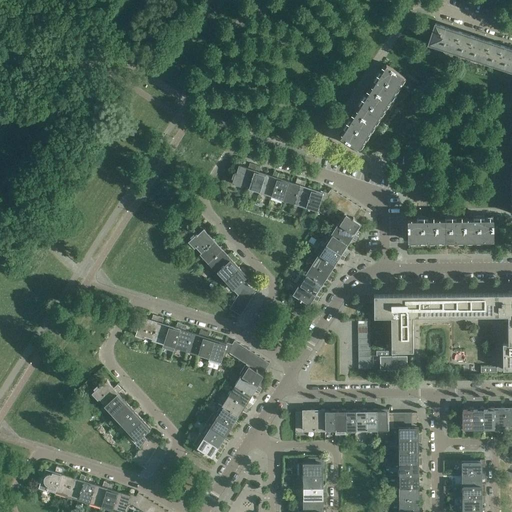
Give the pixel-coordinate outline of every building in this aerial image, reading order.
[(449,35),(447,35),(449,28),(435,23),(429,41),(430,42),(430,41),(434,42),(434,43),(448,48),(448,47),(450,39),(448,38),(449,35)] [(460,52),(466,33),(454,29),(451,36),(449,35),(448,38),(450,39),(448,47),(452,48),(452,49),(460,52)] [(479,45),(477,45),(479,37),(466,33),(460,52),(461,51),(464,52),(464,53),(478,57),(480,49),(478,48),(479,45)] [(490,62),(496,43),(484,39),(481,46),(479,45),(478,48),(480,49),(478,57),(482,58),(482,59),(490,62)] [(509,55),(507,55),(509,47),(496,43),(490,62),(491,61),(495,62),(494,63),(508,67),(511,59),(508,58),(509,55)] [(389,100),(404,75),(386,64),(382,72),(379,70),(373,80),(375,81),(371,88),(389,100)] [(374,123),(389,100),(371,88),(366,95),(364,94),(358,104),(360,105),(356,112),(374,123)] [(358,148),(374,123),(356,112),(351,119),(349,118),(343,127),(345,129),(340,136),(358,148)] [(248,186),(255,164),(250,162),(248,169),(246,168),(247,167),(239,164),(236,172),(234,171),(234,173),(235,173),(232,183),(241,186),(241,184),(248,186)] [(260,190),(265,175),(266,173),(259,171),(261,166),(255,164),(248,186),(260,190)] [(272,194),(279,172),(274,170),(273,175),(266,173),(265,175),(260,190),(272,194)] [(283,198),(288,182),(289,180),(282,178),(283,173),(279,172),(272,194),(283,198)] [(294,201),(302,179),(297,178),(296,183),(289,180),(288,182),(283,198),(294,201)] [(306,205),(311,190),(311,188),(305,186),(306,181),(302,179),(294,201),(306,205)] [(324,202),(326,197),(328,193),(318,190),(311,188),(311,190),(306,205),(318,209),(320,202),(321,202),(321,201),(324,202)] [(329,203),(335,193),(330,190),(328,193),(326,197),(324,202),(329,203)] [(334,206),(340,196),(335,193),(329,203),(334,206)] [(339,209),(345,199),(340,196),(334,206),(339,209)] [(344,212),(350,202),(345,199),(339,209),(344,212)] [(349,216),(355,206),(350,202),(344,212),(346,214),(349,216)] [(354,219),(360,209),(355,206),(349,216),(354,219)] [(359,222),(366,212),(360,209),(354,219),(359,222)] [(361,223),(359,222),(354,219),(349,216),(346,214),(339,224),(358,236),(361,232),(357,230),(361,223)] [(437,240),(437,219),(428,219),(428,216),(417,216),(417,219),(408,219),(408,240),(437,240)] [(465,240),(465,218),(456,219),(456,216),(445,216),(445,219),(437,219),(437,240),(465,240)] [(493,239),(493,218),(484,218),(484,216),(473,216),(473,218),(465,218),(465,240),(493,239)] [(358,236),(339,224),(333,234),(348,244),(352,238),(356,240),(358,236)] [(201,252),(218,237),(214,232),(209,237),(208,235),(209,234),(204,228),(198,234),(196,232),(195,233),(196,234),(188,241),(194,248),(196,246),(201,252)] [(344,250),(348,244),(333,234),(327,244),(345,256),(349,253),(344,250)] [(223,249),(218,244),(222,240),(218,237),(201,252),(210,261),(223,249)] [(345,256),(327,244),(320,254),(335,264),(339,258),(343,261),(345,256)] [(218,270),(234,255),(231,251),(228,254),(223,249),(210,261),(218,270)] [(331,270),(335,264),(320,254),(314,265),(333,277),(336,273),(331,270)] [(226,279),(239,267),(234,261),(238,258),(234,255),(218,270),(226,279)] [(333,277),(314,265),(307,275),(322,284),(326,278),(330,281),(333,277)] [(243,279),(247,276),(239,267),(226,279),(234,288),(237,286),(243,279)] [(319,290),(322,284),(307,275),(301,285),(320,297),(323,293),(319,290)] [(241,290),(242,288),(246,282),(243,279),(237,286),(241,290)] [(256,289),(248,284),(246,282),(242,288),(252,294),(256,289)] [(320,297),(301,285),(294,295),(300,299),(299,300),(301,301),(302,300),(309,305),(313,298),(318,301),(320,297)] [(252,294),(242,288),(241,290),(239,293),(249,299),(252,294)] [(249,299),(239,293),(236,298),(246,304),(249,299)] [(511,293),(375,295),(375,294),(374,294),(374,316),(375,316),(391,316),(391,350),(392,350),(392,355),(395,355),(395,350),(413,350),(413,316),(440,316),(508,315),(508,342),(503,342),(503,369),(511,368),(511,293)] [(246,304),(236,298),(233,303),(243,309),(246,304)] [(243,309),(233,303),(229,308),(240,315),(243,309)] [(152,338),(159,316),(153,314),(151,320),(149,320),(150,318),(142,316),(140,324),(137,323),(137,324),(138,325),(135,335),(144,337),(145,335),(152,338)] [(164,342),(169,326),(169,324),(162,322),(164,317),(159,316),(152,338),(164,342)] [(175,345),(182,324),(178,322),(176,327),(169,324),(169,326),(164,342),(175,345)] [(187,349),(192,334),(192,332),(185,329),(187,325),(182,324),(175,345),(187,349)] [(198,352),(205,331),(201,329),(199,334),(192,332),(192,334),(187,349),(198,352)] [(210,356),(214,341),(215,339),(208,337),(210,332),(205,331),(198,352),(210,356)] [(224,352),(227,342),(222,341),(215,339),(214,341),(210,356),(222,360),(224,352)] [(229,349),(232,344),(227,342),(224,352),(225,353),(225,351),(228,352),(229,349)] [(232,355),(239,345),(233,342),(232,344),(229,349),(228,352),(232,355)] [(237,358),(244,348),(239,345),(232,355),(237,358)] [(242,361),(249,351),(244,348),(237,358),(242,361)] [(247,364),(254,354),(249,351),(242,361),(247,364)] [(252,367),(259,357),(254,354),(247,364),(249,366),(252,367)] [(395,355),(392,355),(380,356),(380,370),(407,370),(407,355),(395,355)] [(257,371),(264,361),(259,357),(252,367),(257,371)] [(263,374),(269,364),(264,361),(257,371),(263,374)] [(257,371),(252,367),(249,366),(243,376),(262,388),(265,384),(261,381),(265,375),(263,374),(257,371)] [(262,388),(243,376),(236,386),(252,396),(255,390),(260,392),(262,388)] [(105,404),(122,389),(118,384),(113,388),(112,387),(113,386),(107,380),(101,385),(99,383),(98,385),(99,386),(92,393),(98,399),(99,398),(105,404)] [(248,402),(252,396),(236,386),(230,396),(249,408),(252,404),(248,402)] [(126,401),(121,396),(125,392),(122,389),(105,404),(113,413),(126,401)] [(249,408),(230,396),(223,406),(239,416),(243,410),(247,413),(249,408)] [(121,422),(138,407),(135,403),(131,406),(126,401),(113,413),(121,422)] [(235,422),(239,416),(223,406),(217,416),(236,428),(239,425),(235,422)] [(505,427),(504,409),(505,409),(505,406),(501,406),(501,409),(494,409),(494,427),(505,427)] [(129,431),(143,419),(138,413),(141,410),(138,407),(121,422),(129,431)] [(473,427),(473,409),(473,407),(469,407),(469,409),(462,409),(463,427),(473,427)] [(484,427),(484,409),(484,407),(480,407),(480,409),(473,409),(473,427),(484,427)] [(494,427),(494,409),(494,407),(490,407),(490,409),(484,409),(484,427),(494,427)] [(325,429),(325,411),(325,408),(321,408),(321,411),(314,411),(314,429),(325,429)] [(335,429),(335,411),(335,408),(331,408),(331,411),(325,411),(325,429),(335,429)] [(346,429),(345,411),(346,411),(346,408),(342,408),(342,411),(335,411),(335,429),(346,429)] [(356,428),(356,410),(356,408),(352,408),(352,410),(346,411),(345,411),(346,429),(356,428)] [(367,428),(366,410),(367,410),(367,408),(363,408),(363,410),(356,410),(356,428),(367,428)] [(377,428),(377,410),(377,408),(373,408),(373,410),(367,410),(366,410),(367,428),(377,428)] [(388,427),(388,415),(388,408),(384,408),(384,410),(377,410),(377,428),(388,428),(388,427)] [(314,429),(314,411),(314,409),(310,409),(310,411),(303,411),(304,429),(314,429)] [(304,429),(303,411),(295,411),(296,431),(304,431),(304,429)] [(236,428),(217,416),(211,426),(226,436),(230,430),(234,433),(236,428)] [(147,431),(151,428),(143,419),(129,431),(138,440),(147,431)] [(222,442),(226,436),(211,426),(204,437),(223,449),(226,445),(222,442)] [(417,436),(417,427),(411,427),(405,427),(400,427),(400,439),(418,439),(418,440),(422,440),(421,436),(417,436)] [(144,442),(146,440),(149,434),(147,431),(138,440),(137,441),(141,446),(142,445),(144,442)] [(159,441),(152,437),(149,434),(146,440),(156,446),(159,441)] [(223,449),(204,437),(198,447),(204,451),(203,452),(204,453),(205,452),(213,457),(217,450),(221,453),(223,449)] [(418,448),(418,440),(418,439),(400,439),(400,451),(418,451),(418,452),(422,452),(422,448),(418,448)] [(156,446),(146,440),(144,442),(142,445),(152,451),(156,446)] [(142,445),(141,446),(139,450),(149,456),(152,451),(142,445)] [(203,452),(204,451),(198,447),(195,452),(201,456),(203,452)] [(149,456),(139,450),(136,455),(146,461),(149,456)] [(418,460),(418,452),(418,451),(400,451),(400,463),(418,463),(418,464),(422,464),(422,460),(418,460)] [(146,461),(136,455),(133,460),(143,466),(146,461)] [(481,472),(481,464),(485,464),(485,459),(480,459),(480,461),(463,461),(463,473),(481,473),(481,472)] [(322,473),(322,465),(326,465),(326,461),(322,461),(322,462),(317,462),(304,462),(304,475),(322,474),(322,473)] [(418,472),(418,464),(418,463),(400,463),(400,475),(418,475),(418,476),(422,476),(422,472),(418,472)] [(55,490),(62,468),(57,466),(55,472),(53,471),(53,470),(46,468),(43,475),(41,475),(40,476),(42,477),(39,486),(48,489),(48,487),(55,490)] [(67,493),(72,478),(73,476),(66,474),(67,469),(62,468),(55,490),(67,493)] [(481,484),(481,476),(485,476),(485,471),(481,472),(481,473),(463,473),(463,485),(481,485),(481,484)] [(322,486),(322,485),(322,477),(326,477),(326,473),(322,473),(322,474),(304,475),(304,487),(322,486)] [(79,497),(85,476),(81,474),(80,478),(73,476),(72,478),(67,493),(79,497)] [(418,484),(418,476),(418,475),(400,475),(401,487),(418,487),(418,488),(422,488),(422,484),(418,484)] [(90,501),(95,485),(96,483),(89,481),(90,476),(85,476),(79,497),(90,501)] [(102,485),(96,483),(95,485),(90,501),(102,504),(108,483),(104,481),(102,485)] [(113,508),(118,492),(119,490),(112,488),(113,484),(108,483),(102,504),(113,508)] [(481,496),(481,488),(485,488),(485,484),(481,484),(481,485),(463,485),(463,497),(481,497),(481,496)] [(322,497),(322,489),(326,489),(326,485),(322,485),(322,486),(304,487),(304,499),(322,498),(322,497)] [(418,496),(418,488),(418,487),(401,487),(401,499),(418,499),(418,500),(422,500),(422,496),(418,496)] [(127,505),(130,494),(125,492),(125,493),(119,490),(118,492),(113,508),(125,511),(127,505)] [(136,507),(142,497),(137,493),(136,496),(132,501),(131,504),(132,504),(136,507)] [(132,501),(136,496),(130,494),(127,505),(128,505),(129,503),(131,504),(132,501)] [(481,509),(481,508),(481,500),(485,500),(485,496),(481,496),(481,497),(463,497),(463,509),(481,509)] [(141,510),(147,500),(142,497),(136,507),(141,510)] [(322,510),(322,509),(322,501),(326,501),(326,497),(322,497),(322,498),(304,499),(304,511),(322,510)] [(418,508),(418,500),(418,499),(401,499),(401,511),(418,511),(422,511),(422,508),(418,508)] [(144,511),(146,511),(152,503),(147,500),(141,510),(144,511)] [(153,511),(157,506),(152,503),(146,511),(153,511)]
